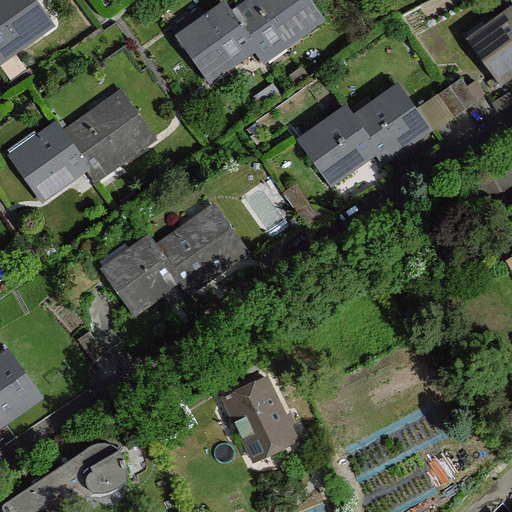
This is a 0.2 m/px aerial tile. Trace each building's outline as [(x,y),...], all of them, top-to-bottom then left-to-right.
[(0,52),(13,43),(17,49),(52,23),(35,0),(2,0),(0,2),(0,52)] [(256,0),(255,0),(233,15),(252,42),(261,54),(283,38),(287,44),(322,19),(309,0),(267,0),(260,5),(256,0)] [(233,15),(226,5),(207,18),(212,24),(186,43),(211,79),(238,60),(235,55),(252,42),(233,15)] [(511,11),(498,21),(502,27),(476,46),(502,82),(511,74),(511,11)] [(31,68),(17,49),(13,43),(0,52),(0,72),(13,90),(26,81),(35,74),(31,68)] [(479,101),(463,79),(451,88),(467,110),(479,101)] [(467,110),(451,88),(440,95),(456,118),(467,110)] [(373,106),(355,119),(374,146),(380,156),(398,144),(402,149),(431,130),(417,111),(403,92),(377,111),(373,106)] [(456,118),(440,95),(417,111),(431,130),(434,134),(456,118)] [(88,119),(65,135),(84,162),(92,173),(115,158),(119,163),(154,138),(127,100),(92,124),(88,119)] [(355,119),(347,109),(329,122),(333,128),(307,147),(333,183),(360,163),(356,159),(374,146),(355,119)] [(65,135),(57,125),(39,138),(43,144),(17,163),(43,199),(70,179),(66,175),(84,162),(65,135)] [(313,208),(297,186),(286,194),(302,216),(313,208)] [(188,227),(159,249),(178,276),(187,287),(209,271),(213,277),(248,252),(221,213),(193,232),(188,227)] [(159,249),(152,239),(133,252),(137,257),(111,276),(137,312),(164,293),(161,288),(178,276),(159,249)] [(107,354),(91,332),(79,340),(95,363),(107,354)] [(0,418),(1,417),(6,423),(41,398),(14,359),(0,368),(0,418)] [(267,379),(227,399),(257,458),(296,440),(267,379)] [(190,422),(180,407),(153,423),(163,439),(190,422)] [(5,504),(4,510),(5,511),(54,511),(66,508),(72,502),(71,494),(89,486),(87,481),(87,476),(94,470),(92,465),(118,449),(112,444),(106,443),(93,444),(86,450),(81,458),(79,466),(62,472),(59,470),(55,470),(5,504)] [(126,457),(118,449),(92,465),(94,470),(87,476),(87,481),(89,486),(93,492),(100,493),(128,483),(129,475),(126,457)]
